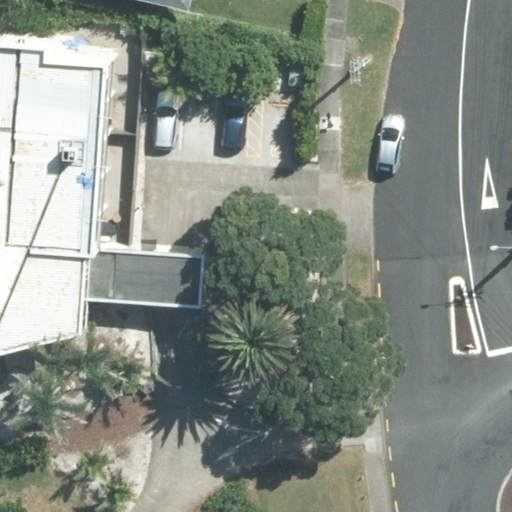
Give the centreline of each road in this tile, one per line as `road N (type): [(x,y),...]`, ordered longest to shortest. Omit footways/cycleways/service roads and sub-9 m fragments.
road 1 (residential): [(445,455),(439,299),(456,188)]
road 2 (residential): [(467,0),(456,188)]
road 3 (residential): [(456,188),(511,327)]
